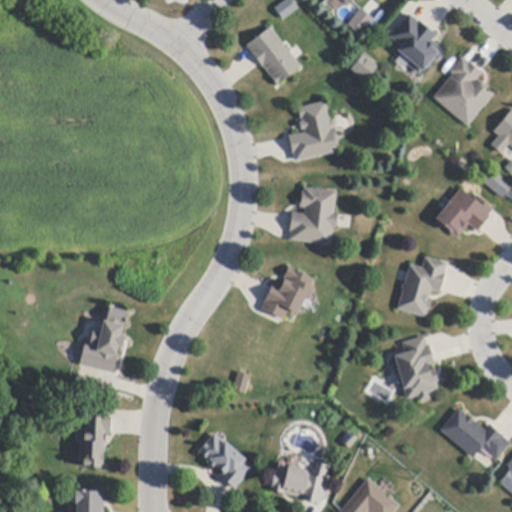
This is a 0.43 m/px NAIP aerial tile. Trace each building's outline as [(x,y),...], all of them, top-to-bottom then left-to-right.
[(283,20),(273,8),(281,0),(292,0),(298,6),(283,20)] [(372,18),(358,34),(346,23),(359,7),(372,18)] [(434,33),(437,36),(432,42),(446,53),(438,62),(434,59),(423,72),(422,72),(419,75),(408,67),(407,66),(411,62),(402,54),(398,51),(401,47),(390,38),(392,36),(410,15),(418,22),(419,21),(434,33)] [(290,53),(296,61),(302,68),(278,87),(263,67),(263,68),(260,65),(251,53),(252,52),(248,47),(248,46),(271,28),(290,53)] [(363,55),(378,67),(365,82),(351,70),(363,55)] [(464,59),(469,64),(470,62),(482,73),(475,82),(479,86),(481,82),(488,88),(487,90),(494,96),(468,127),(434,98),(453,75),(451,73),(463,58),(464,59)] [(338,153),(296,162),(296,161),(294,154),(293,154),(289,138),(289,137),(305,133),(305,130),(302,130),(300,123),(303,122),(302,119),(300,119),(298,109),(325,103),(331,130),(335,129),(338,141),(335,142),(338,153)] [(511,147),(509,145),(502,155),(491,146),(499,136),(494,133),(511,110),(511,147)] [(500,196),(483,181),(493,169),(510,184),(500,196)] [(338,215),(337,228),(336,229),(334,229),(331,246),(290,241),(290,240),(291,232),(290,232),(292,217),(292,214),(304,215),(305,209),(300,208),(302,193),(304,193),(304,188),(337,192),(335,214),(338,214),(338,215)] [(493,211),(489,216),(490,217),(480,230),(478,232),(469,225),(457,239),(450,233),(450,232),(436,220),(443,211),(450,202),(461,189),(474,200),(477,196),(494,210),(493,211)] [(447,265),(444,274),(445,275),(440,292),(440,293),(432,291),(429,300),(432,301),(429,310),(426,319),(398,310),(404,290),(402,289),(403,285),(406,285),(406,283),(409,274),(411,266),(423,269),(426,258),(447,265)] [(281,319),(262,310),(272,289),(273,286),(281,290),(285,281),(286,281),(287,280),(284,278),(289,267),(314,280),(311,287),(315,289),(309,302),(305,300),(298,315),(288,310),(283,320),(281,319)] [(113,374),(81,366),(80,366),(85,346),(98,349),(104,321),(107,322),(110,308),(128,313),(124,329),(122,336),(125,337),(123,348),(119,347),(118,354),(113,374)] [(425,339),(428,346),(430,346),(435,363),(435,365),(429,367),(430,371),(435,370),(438,382),(437,383),(439,391),(428,394),(430,400),(420,402),(419,397),(407,400),(401,381),(400,376),(398,377),(394,375),(392,368),(394,364),(397,364),(394,355),(405,352),(403,344),(425,338),(425,339)] [(233,390),(239,373),(250,377),(245,394),(233,390)] [(108,411),(108,418),(111,418),(111,435),(111,436),(103,435),(103,442),(105,442),(105,454),(104,454),(103,464),(101,464),(101,469),(83,468),(83,459),(79,459),(80,442),(84,443),(85,409),(108,410),(108,411)] [(490,425),(492,427),(509,443),(511,445),(496,461),(496,460),(483,448),(474,458),(473,459),(442,430),(460,410),(466,416),(467,415),(484,431),(490,425)] [(233,488),(223,479),(220,477),(223,473),(217,469),(215,471),(206,463),(208,461),(199,454),(215,435),(253,469),(235,490),(233,488)] [(511,494),(500,484),(511,470),(508,466),(511,461),(511,494)] [(325,487),(321,505),(305,502),(300,501),(300,499),(283,495),(283,494),(271,492),(276,469),(288,472),(289,467),(301,470),(306,471),(305,474),(313,476),(313,473),(315,463),(329,466),(326,480),(325,487)] [(340,511),(368,479),(400,506),(394,511),(340,511)] [(104,492),(104,511),(77,511),(77,504),(75,504),(75,491),(85,491),(85,492),(104,492)]
